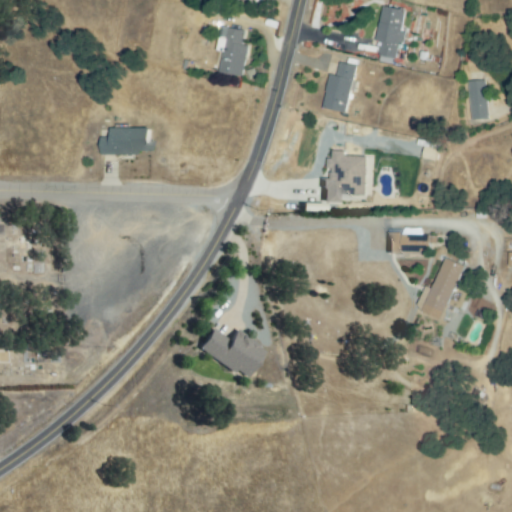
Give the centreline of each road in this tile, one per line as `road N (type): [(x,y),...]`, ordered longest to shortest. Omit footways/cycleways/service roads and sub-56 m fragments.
road 1 (tertiary): [(0,471),(116,376),(190,287),(266,135),(299,0)]
road 2 (residential): [(0,190),(238,203)]
